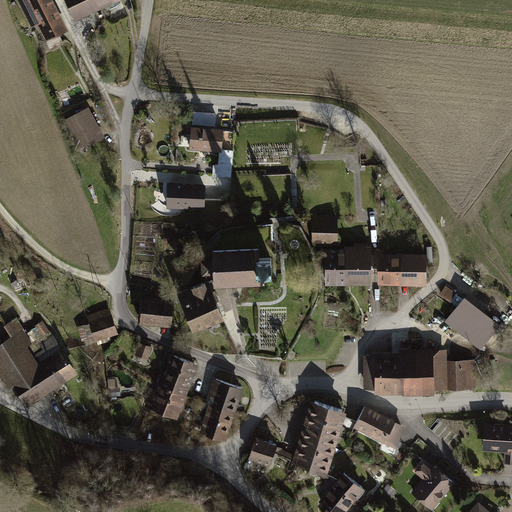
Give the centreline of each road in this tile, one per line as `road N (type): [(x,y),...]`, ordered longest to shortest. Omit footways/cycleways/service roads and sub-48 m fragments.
road 1 (residential): [(130,92),(339,110),(373,139),(445,253),(442,274),(366,334),(341,387)]
road 2 (residential): [(130,92),(121,319),(273,384)]
road 3 (residential): [(219,462),(66,434),(0,399)]
road 4 (residential): [(341,387),(388,403),(511,400)]
road 5 (track): [(0,206),(51,260),(117,287)]
